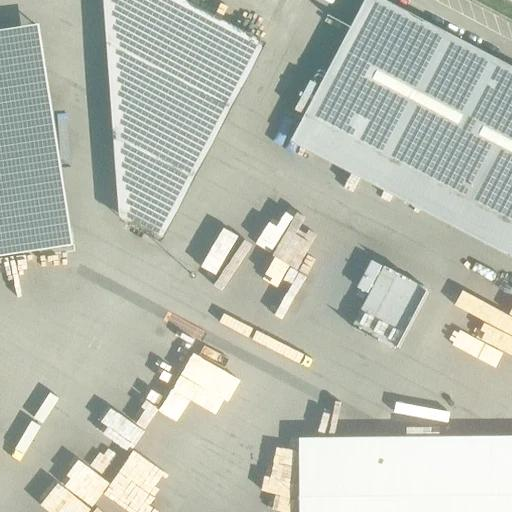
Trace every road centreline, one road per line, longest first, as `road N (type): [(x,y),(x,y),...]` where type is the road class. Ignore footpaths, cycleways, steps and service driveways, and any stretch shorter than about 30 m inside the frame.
road 1 (unknown): [(155,295),(114,275),(98,243),(74,0)]
road 2 (unknown): [(232,140),(462,247)]
road 3 (unknown): [(155,295),(0,462)]
road 4 (unknown): [(273,353),(185,511)]
road 5 (unknown): [(155,295),(232,140)]
road 6 (unknown): [(462,247),(402,405)]
road 7 (unknown): [(232,140),(288,28),(297,4),(285,0)]
road 8 (unknown): [(402,405),(273,353)]
road 9 (unknown): [(273,353),(155,295)]
